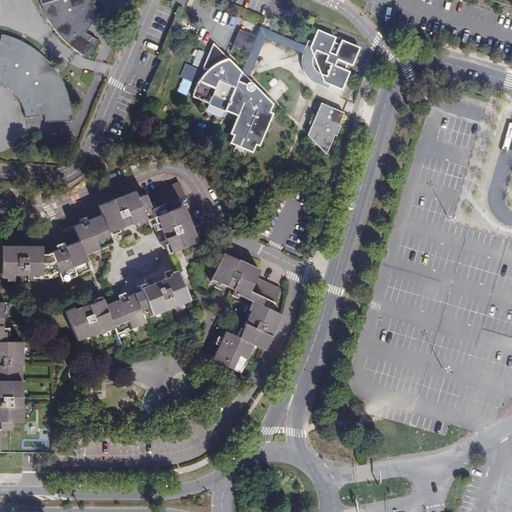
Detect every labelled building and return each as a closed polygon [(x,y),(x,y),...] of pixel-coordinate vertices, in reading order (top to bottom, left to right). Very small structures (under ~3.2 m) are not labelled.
[(40,0),(41,1),(44,11),(48,18),(52,25),(56,31),(62,37),(69,44),(75,49),(82,53),(88,57),(97,39),(91,36),(85,32),(101,11),(98,9),(94,5),(90,0),(40,0)] [(255,37),(240,31),(233,46),(248,53),(255,37)] [(335,38),(317,31),(311,43),(308,42),(304,53),(302,61),(303,68),(305,74),(309,78),(313,83),(318,85),(327,88),(328,85),(340,90),(348,72),(346,70),(348,65),(351,66),(358,48),(341,41),(339,45),(333,42),(335,38)] [(13,37),(3,34),(0,44),(0,81),(2,83),(8,87),(14,93),(18,98),(22,105),(25,111),(26,117),(45,115),(45,121),(73,120),(71,109),(69,97),(66,87),(62,80),(56,70),(50,62),(43,56),(36,50),(24,43),(13,37)] [(245,84),(236,81),(240,72),(227,59),(213,44),(203,68),(209,71),(205,73),(199,81),(195,88),(192,97),(208,104),(212,96),(228,103),(224,111),(236,116),(229,134),(236,137),(233,144),(248,151),(251,143),(258,146),(271,114),(269,112),(272,104),(249,82),(245,84)] [(187,94),(197,67),(187,63),(177,90),(187,94)] [(433,84),(450,77),(448,72),(430,80),(433,84)] [(343,113),(320,103),(307,136),(325,155),(333,136),(334,136),(339,126),(337,125),(343,113)] [(58,249),(50,252),(58,270),(62,281),(91,269),(85,254),(113,243),(110,235),(116,233),(117,236),(123,234),(121,228),(124,227),(120,218),(127,215),(130,225),(133,224),(134,226),(153,218),(155,223),(152,224),(155,231),(160,228),(162,231),(170,227),(173,235),(165,238),(165,240),(160,242),(162,248),(166,247),(168,253),(197,242),(182,205),(179,206),(176,199),(185,196),(179,182),(145,195),(145,194),(137,197),(135,191),(98,206),(101,214),(87,220),(88,223),(81,226),(80,223),(73,226),(79,240),(65,246),(66,249),(59,252),(58,249)] [(120,218),(124,227),(130,225),(127,215),(120,218)] [(170,227),(162,231),(165,238),(173,235),(170,227)] [(511,258),(436,238),(425,284),(412,280),(400,324),(475,347),(469,365),(511,377),(508,388),(511,388),(511,258)] [(41,273),(42,254),(42,246),(1,245),(1,240),(0,239),(0,272),(0,273),(0,277),(13,277),(13,275),(16,276),(16,274),(25,274),(25,276),(28,276),(28,281),(35,281),(35,278),(41,278),(41,273)] [(58,249),(59,252),(66,249),(65,246),(63,243),(56,245),(58,249)] [(46,254),(42,254),(41,273),(50,273),(58,270),(50,252),(46,254)] [(260,270),(223,253),(210,281),(222,287),(223,285),(225,287),(230,277),(236,280),(232,290),(234,291),(232,295),(238,298),(239,296),(252,302),(246,314),(249,315),(248,317),(259,322),(256,329),(244,323),(243,326),(238,324),(235,330),(238,331),(236,336),(225,331),(222,338),(225,339),(222,346),(219,345),(212,359),(241,373),(253,345),(265,350),(282,314),(271,310),(281,289),(256,277),(260,270)] [(188,300),(176,270),(165,275),(166,276),(163,277),(164,279),(155,282),(155,281),(152,282),(151,280),(135,287),(134,293),(126,296),(128,299),(121,302),(119,299),(105,305),(102,296),(89,301),(90,303),(88,304),(91,313),(84,316),(80,307),(75,309),(74,307),(65,310),(77,340),(91,334),(92,336),(114,327),(116,333),(145,322),(143,318),(188,300)] [(230,277),(225,287),(232,290),(236,280),(230,277)] [(125,293),(118,295),(119,299),(121,302),(128,299),(126,296),(125,293)] [(5,302),(0,301),(0,357),(1,357),(1,364),(0,364),(0,429),(11,429),(11,421),(21,421),(21,365),(23,365),(23,341),(6,341),(6,327),(3,327),(3,316),(5,316),(5,302)] [(88,304),(80,307),(84,316),(91,313),(88,304)] [(259,322),(248,317),(244,323),(256,329),(259,322)] [(222,338),(219,336),(215,343),(219,345),(222,346),(225,339),(222,338)]
